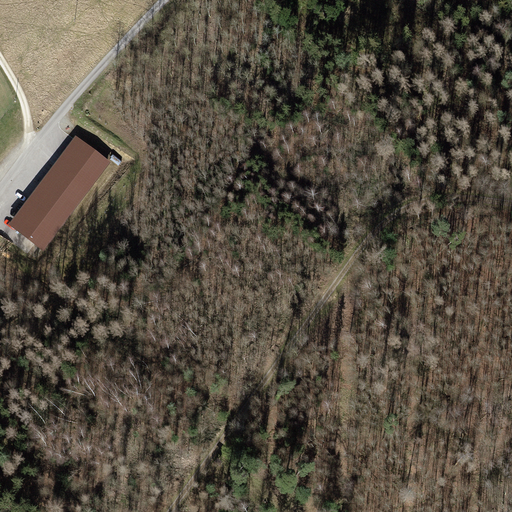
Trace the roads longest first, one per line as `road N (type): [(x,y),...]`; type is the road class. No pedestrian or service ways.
road 1 (track): [(511,203),(421,199),(382,223),(172,511)]
road 2 (residential): [(164,0),(0,190)]
